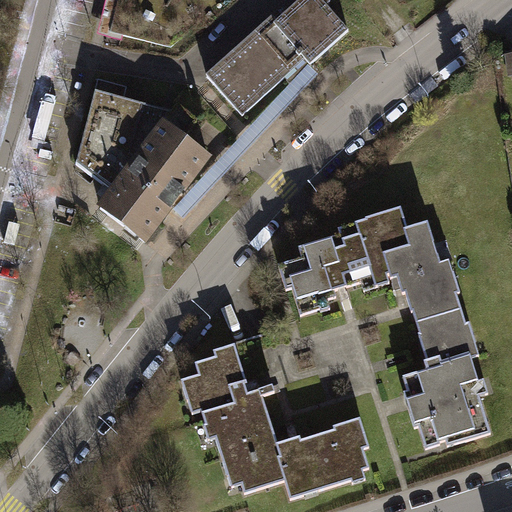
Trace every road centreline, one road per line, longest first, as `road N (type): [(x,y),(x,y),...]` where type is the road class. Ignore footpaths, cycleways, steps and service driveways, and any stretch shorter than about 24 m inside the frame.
road 1 (residential): [(497,0),(406,67),(280,184),(7,511)]
road 2 (residential): [(51,0),(0,215)]
